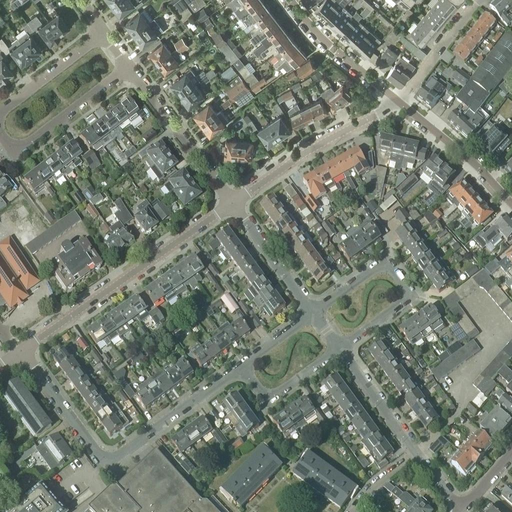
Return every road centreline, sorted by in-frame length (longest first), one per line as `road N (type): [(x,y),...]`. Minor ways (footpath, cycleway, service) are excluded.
road 1 (residential): [(241,368),(105,463),(20,353)]
road 2 (residential): [(20,353),(230,204)]
road 3 (residential): [(312,315),(386,263),(409,290),(338,352)]
road 4 (residential): [(230,204),(398,102)]
road 5 (residential): [(230,204),(128,68)]
road 6 (residential): [(511,205),(398,102)]
road 7 (residential): [(6,148),(18,150),(128,68)]
road 8 (residential): [(398,102),(289,0)]
road 9 (residential): [(312,315),(230,204)]
road 10 (residential): [(338,352),(268,404),(241,368)]
road 11 (residential): [(398,102),(479,0)]
road 12 (residential): [(0,112),(103,35)]
road 13 (residential): [(412,453),(338,352)]
